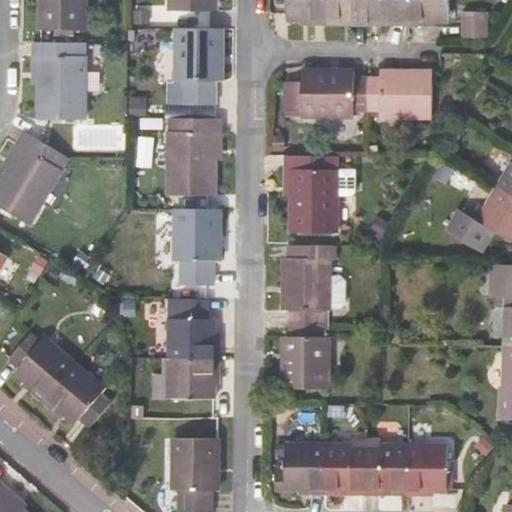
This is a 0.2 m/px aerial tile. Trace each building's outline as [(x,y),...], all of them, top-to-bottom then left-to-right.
[(86,0),(42,0),(42,31),(86,32),(86,0)] [(173,0),(174,9),(218,10),(217,0),(173,0)] [(332,16),(331,0),(291,0),(291,15),(317,15),(317,22),(331,22),(332,16)] [(331,0),(332,16),(357,16),(357,22),(372,23),(372,0),(331,0)] [(372,0),(372,23),(386,23),(386,17),(412,17),(412,0),(372,0)] [(451,0),(412,0),(412,17),(412,23),(425,24),(425,18),(451,18),(451,0)] [(490,14),(465,14),(464,39),(489,40),(490,14)] [(187,82),(187,106),(215,106),(219,106),(220,82),(225,82),(226,31),(182,30),(182,82),(187,82)] [(86,49),(35,48),(34,62),(42,62),(42,123),(84,123),(86,49)] [(302,70),(302,73),(300,113),(353,114),(353,109),(368,110),(368,76),(354,76),(354,71),(302,70)] [(383,76),(368,76),(368,110),(382,110),(382,115),(435,116),(436,73),(383,71),(383,76)] [(300,113),(302,73),(282,72),(282,112),(300,113)] [(166,119),(172,119),(215,120),(215,106),(187,106),(166,105),(166,119)] [(215,120),(172,119),(172,196),(215,196),(215,134),(223,134),(224,120),(215,120)] [(71,166),(28,140),(20,151),(27,156),(0,198),(0,211),(32,230),(71,166)] [(339,157),(288,155),(288,168),(295,168),(294,229),(337,231),(339,157)] [(511,165),(500,184),(511,191),(511,165)] [(511,191),(500,184),(479,219),(511,239),(511,191)] [(224,213),(180,212),(179,263),(186,263),(185,287),(218,288),(219,265),(224,264),(224,213)] [(291,307),(291,323),(324,324),(325,308),(330,308),(331,256),(335,256),(335,244),(312,243),(312,256),(290,257),(287,256),(286,307),(291,307)] [(290,243),(290,257),(312,256),(312,243),(290,243)] [(0,282),(11,264),(0,257),(0,282)] [(56,268),(39,257),(29,275),(45,285),(56,268)] [(511,262),(495,263),(494,278),(500,278),(499,293),(511,293),(511,305),(511,306),(510,346),(511,345),(511,262)] [(510,346),(511,306),(495,306),(493,346),(510,346)] [(175,307),(173,359),(222,361),(222,348),(217,348),(217,324),(213,324),(214,308),(175,307)] [(324,324),(291,323),(290,337),(286,337),(284,389),(328,391),(329,337),(324,337),(324,324)] [(47,405),(77,370),(48,344),(45,347),(35,340),(14,364),(23,371),(19,375),(37,392),(35,394),(47,405)] [(222,361),(173,359),(172,400),(216,401),(216,375),(222,375),(222,361)] [(106,395),(77,370),(47,405),(56,414),(60,411),(78,428),(82,423),(90,431),(111,408),(102,399),(106,395)] [(359,444),(335,443),(334,488),(359,488),(359,494),(373,494),(374,460),(375,440),(359,439),(359,444)] [(221,442),(179,441),(177,493),(182,493),(181,511),(215,511),(216,494),(220,493),(221,442)] [(334,488),(335,443),(294,442),(294,464),(283,464),(282,487),(319,488),(319,493),(333,493),(334,488)] [(386,460),(374,460),(373,494),(386,495),(386,489),(413,490),(414,445),(387,444),(386,460)] [(454,446),(414,445),(413,490),(412,495),(426,496),(427,489),(452,491),(454,446)] [(6,488),(0,482),(0,511),(25,511),(2,493),(6,488)]
